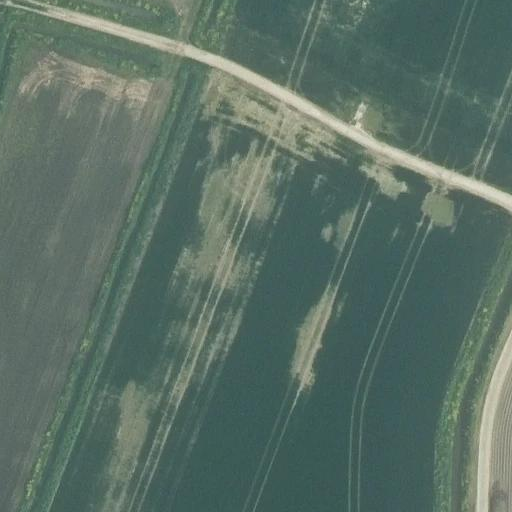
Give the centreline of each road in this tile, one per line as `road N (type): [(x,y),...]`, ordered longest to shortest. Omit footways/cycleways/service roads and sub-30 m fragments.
road 1 (track): [(511,209),(213,60),(35,6)]
road 2 (track): [(482,511),(488,412),(511,343)]
